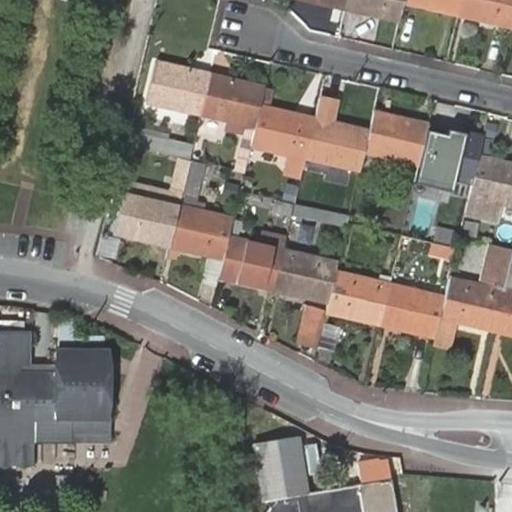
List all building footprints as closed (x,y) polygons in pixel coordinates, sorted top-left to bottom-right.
[(344,0),(342,8),(396,20),(400,3),(400,0),(344,0)] [(400,0),(400,3),(457,16),(460,0),(400,0)] [(511,0),(460,0),(457,16),(511,28),(511,27),(511,0)] [(198,113),(207,73),(154,61),(145,100),(198,113)] [(260,87),(207,73),(198,113),(241,124),(232,160),(243,163),(246,147),(251,126),(256,107),(260,87)] [(260,87),(256,107),(251,126),(246,147),(285,156),(281,172),(298,176),(302,160),(312,120),(263,108),(268,89),(260,87)] [(332,102),(316,98),(312,120),(302,160),(356,172),(360,152),(365,132),(328,124),(332,102)] [(426,127),(369,114),(365,132),(360,152),(417,166),(426,127)] [(480,139),(426,127),(417,166),(471,179),(476,158),(480,139)] [(187,160),(190,146),(128,131),(125,145),(187,160)] [(511,166),(476,158),(471,179),(467,198),(511,208),(511,166)] [(168,192),(198,194),(201,161),(171,159),(168,192)] [(113,232),(167,244),(176,205),(122,193),(113,232)] [(167,244),(221,257),(225,238),(230,217),(176,205),(167,244)] [(433,226),(430,258),(451,260),(454,228),(433,226)] [(259,233),(256,245),(281,251),(284,239),(259,233)] [(217,277),(272,290),(281,251),(256,245),(225,238),(221,257),(217,277)] [(272,290),(325,302),(330,282),(335,263),(281,251),(272,290)] [(504,279),(509,258),(488,253),(477,296),(499,301),(504,280),(504,279)] [(321,321),(377,335),(386,295),(330,282),(325,302),(323,312),(321,321)] [(456,333),(490,341),(499,301),(446,289),(441,308),(437,328),(456,333)] [(377,335),(432,348),(437,328),(441,308),(386,295),(377,335)] [(490,341),(511,346),(511,304),(499,301),(490,341)] [(304,307),(296,342),(315,346),(321,321),(323,312),(304,307)] [(450,356),(456,333),(437,328),(432,348),(431,352),(450,356)] [(0,466),(33,467),(34,440),(57,440),(58,416),(109,417),(110,352),(57,351),(57,374),(19,374),(20,367),(28,367),(28,334),(0,333),(0,466)] [(109,441),(109,417),(58,416),(57,440),(109,441)] [(395,511),(390,479),(378,459),(357,462),(360,483),(309,491),(299,435),(255,443),(264,500),(273,505),(268,511),(395,511)] [(33,500),(51,500),(51,465),(33,465),(33,500)] [(463,511),(460,483),(407,489),(409,511),(463,511)]
